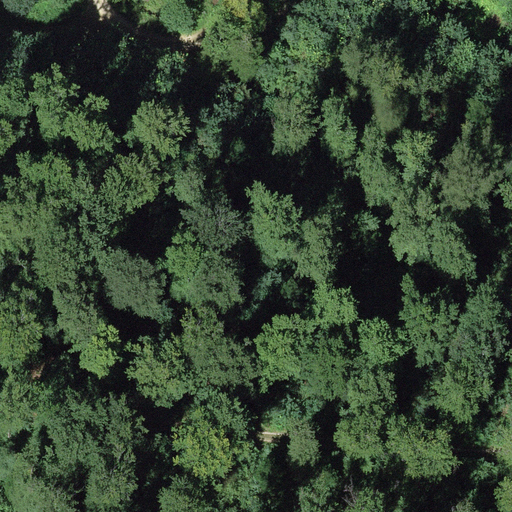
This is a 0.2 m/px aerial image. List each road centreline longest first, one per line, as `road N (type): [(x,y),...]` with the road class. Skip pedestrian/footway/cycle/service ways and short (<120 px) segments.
road 1 (track): [(511,453),(304,438),(0,401)]
road 2 (track): [(242,0),(217,29),(196,38),(133,30),(101,9),(57,31),(0,32)]
